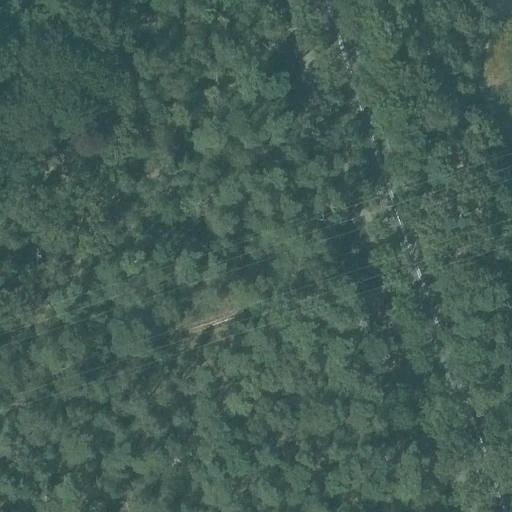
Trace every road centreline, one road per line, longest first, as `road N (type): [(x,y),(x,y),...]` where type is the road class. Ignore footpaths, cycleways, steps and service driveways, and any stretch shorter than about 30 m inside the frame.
road 1 (primary): [(325,0),(506,511)]
road 2 (unclassified): [(462,511),(387,318),(286,0)]
road 3 (track): [(0,138),(137,0)]
